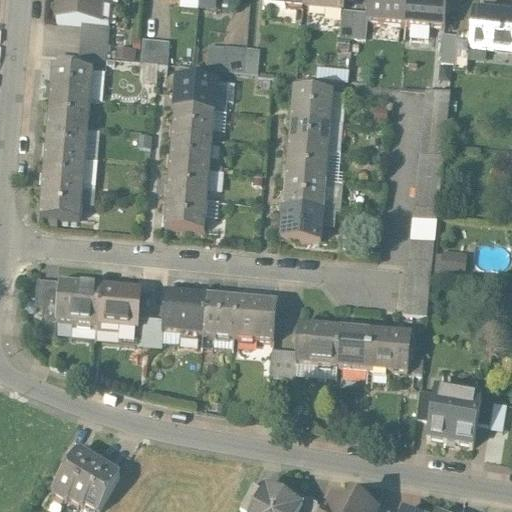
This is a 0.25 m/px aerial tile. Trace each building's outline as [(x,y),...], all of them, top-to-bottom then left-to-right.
[(109,31),(109,30),(101,29),(102,13),(116,14),(117,0),(58,0),(56,27),(82,29),(109,31)] [(239,0),(197,0),(196,11),(214,12),(215,1),(239,3),(239,0)] [(262,0),(262,6),(302,10),(302,0),(262,0)] [(344,0),(302,0),(302,10),(342,14),(343,14),(344,0)] [(383,27),(406,29),(408,0),(368,0),(367,16),(366,24),(368,24),(382,25),(383,27)] [(408,0),(406,29),(429,31),(429,29),(444,30),(447,0),(408,0)] [(485,63),(487,51),(511,53),(511,13),(473,10),(470,36),(468,49),(470,49),(468,61),(485,63)] [(342,14),(339,41),(349,41),(366,43),(368,24),(366,24),(367,16),(343,14),(342,14)] [(106,65),(109,31),(82,29),(79,63),(106,65)] [(456,35),(455,38),(453,66),(452,72),(467,73),(468,61),(470,49),(468,49),(470,36),(456,35)] [(440,65),(453,66),(455,38),(442,37),(440,65)] [(348,53),(349,41),(339,41),(337,40),(336,52),(348,53)] [(166,70),(168,47),(141,45),(139,68),(166,70)] [(258,78),(260,54),(210,49),(207,73),(258,78)] [(52,74),(50,103),(90,106),(92,77),(52,74)] [(177,84),(174,114),(214,117),(217,87),(177,84)] [(449,95),(425,92),(402,317),(427,320),(449,95)] [(293,93),(291,124),(331,127),(333,97),(293,93)] [(50,103),(48,132),(88,136),(90,106),(50,103)] [(174,114),(172,143),(212,147),(214,117),(174,114)] [(291,124),(288,154),(328,157),(331,127),(291,124)] [(48,132),(45,162),(85,165),(88,136),(48,132)] [(172,143),(169,173),(209,176),(212,147),(172,143)] [(288,154),(286,183),(326,186),(328,157),(288,154)] [(45,162),(42,192),(83,195),(85,165),(45,162)] [(169,173),(167,202),(207,206),(209,176),(169,173)] [(286,183),(283,213),(323,216),(326,186),(286,183)] [(80,225),(83,195),(42,192),(40,222),(80,225)] [(204,236),(207,206),(167,202),(164,233),(204,236)] [(321,247),(323,216),(283,213),(280,243),(321,247)] [(461,243),(502,244),(502,226),(461,225),(461,243)] [(59,287),(37,286),(35,310),(25,309),(24,322),(26,337),(56,340),(57,328),(56,327),(59,287)] [(57,328),(97,331),(100,291),(59,287),(56,327),(57,328)] [(141,295),(100,291),(97,331),(137,335),(138,335),(139,323),(141,295)] [(163,337),(203,340),(206,300),(165,297),(163,325),(162,337),(163,337)] [(236,303),(206,300),(203,340),(233,343),(236,303)] [(277,306),(236,303),(233,343),(274,346),(277,306)] [(162,337),(163,325),(139,323),(138,335),(137,335),(135,349),(162,352),(163,337),(162,337)] [(297,369),(337,372),(340,332),(299,328),(297,356),(296,369),(297,369)] [(337,372),(367,375),(370,335),(340,332),(337,372)] [(411,338),(370,335),(367,375),(407,378),(409,362),(411,338)] [(296,369),(297,356),(272,354),(270,382),(296,384),(297,369),(296,369)] [(422,363),(409,362),(407,378),(421,379),(422,363)] [(428,424),(425,441),(473,449),(477,427),(481,404),(481,403),(434,394),(433,397),(428,424)] [(416,423),(428,424),(433,397),(419,395),(416,423)] [(493,406),(481,404),(477,427),(489,429),(493,406)] [(68,506),(69,505),(80,511),(83,511),(85,509),(89,511),(101,511),(120,479),(113,474),(109,474),(106,472),(106,471),(99,466),(96,466),(87,461),(87,459),(79,455),(77,455),(53,497),(53,499),(64,506),(68,506)] [(240,511),(253,511),(263,493),(252,487),(240,511)] [(253,511),(300,511),(303,508),(301,507),(291,502),(293,499),(278,491),(277,495),(265,489),(263,493),(253,511)] [(305,500),(301,507),(303,508),(300,511),(314,511),(316,509),(317,506),(305,500)] [(373,511),(362,507),(361,506),(359,509),(349,504),(347,508),(333,501),(331,506),(328,511),(373,511)]
